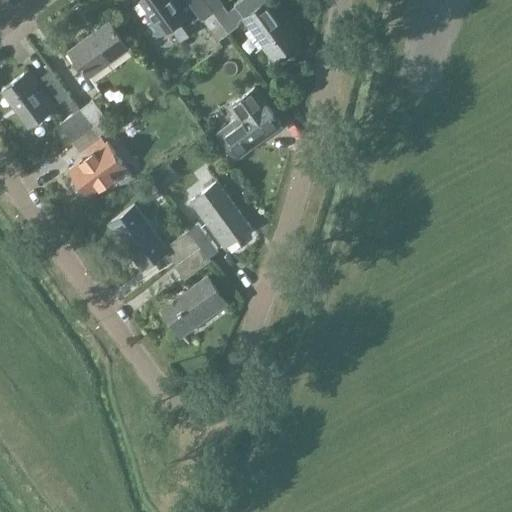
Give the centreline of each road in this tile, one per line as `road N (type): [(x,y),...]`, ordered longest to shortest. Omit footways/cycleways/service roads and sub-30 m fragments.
road 1 (residential): [(198,412),(224,399),(287,229),(339,0)]
road 2 (residential): [(198,412),(162,392),(0,169)]
